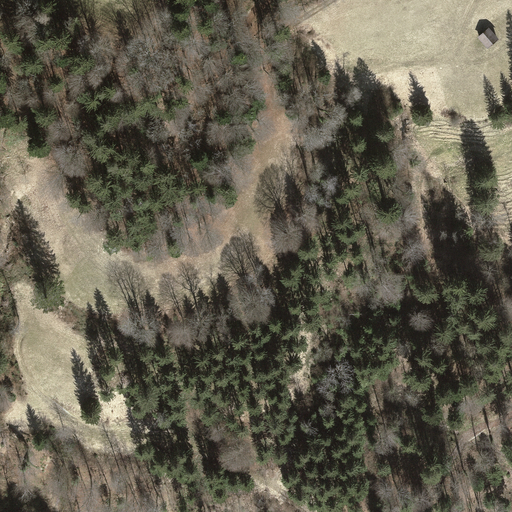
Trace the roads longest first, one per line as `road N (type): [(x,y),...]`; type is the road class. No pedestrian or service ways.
road 1 (track): [(271,484),(331,445),(341,378),(395,280),(420,255),(421,161),(435,147),(501,147)]
road 2 (track): [(310,511),(186,438),(100,431),(64,414),(22,367),(21,306)]
road 3 (track): [(64,0),(135,94),(169,113),(261,3),(273,0)]
road 4 (track): [(331,0),(289,26),(279,42),(261,136)]
road 5 (track): [(511,415),(468,431),(413,511)]
road 6 (track): [(478,0),(459,56),(481,61),(511,42)]
